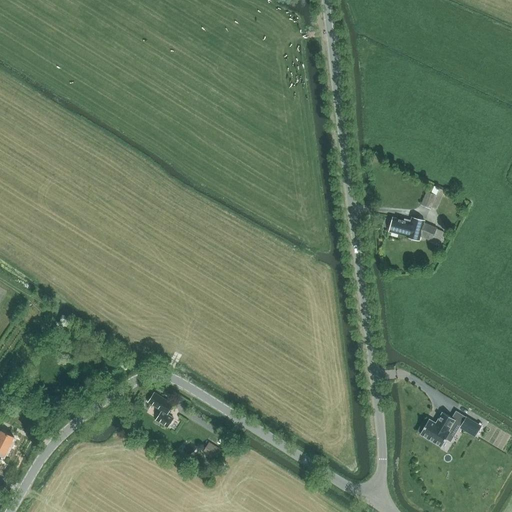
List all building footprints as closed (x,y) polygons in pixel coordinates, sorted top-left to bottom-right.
[(436,180),(433,186),(439,189),(442,182),(436,180)] [(436,196),(427,192),(421,205),(430,209),(436,196)] [(393,217),(389,231),(407,236),(407,237),(419,240),(420,236),(432,241),(432,240),(439,243),(444,232),(437,229),(437,228),(424,223),(425,221),(412,217),(411,222),(393,217)] [(168,428),(174,419),(167,415),(174,404),(168,400),(154,392),(148,402),(162,411),(156,420),(168,428)] [(429,419),(420,434),(441,446),(445,438),(451,442),(461,424),(477,434),(481,426),(456,411),(452,418),(443,412),(436,423),(429,419)] [(0,452),(6,455),(15,437),(1,430),(0,432),(0,431),(0,452)] [(210,442),(204,452),(212,457),(218,447),(210,442)]
